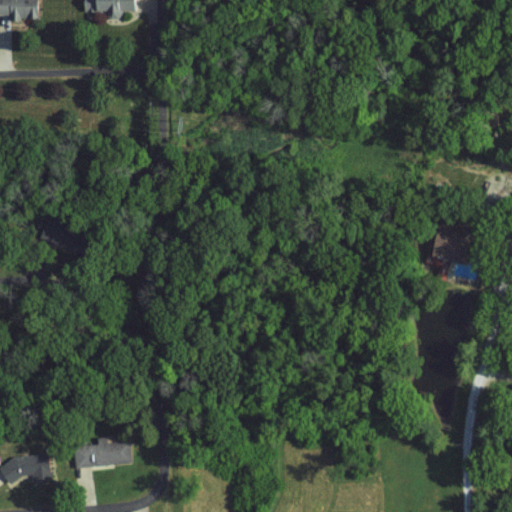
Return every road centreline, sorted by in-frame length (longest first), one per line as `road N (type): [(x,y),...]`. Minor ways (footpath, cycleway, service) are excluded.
road 1 (residential): [(103,511),(133,510),(162,488),(154,82),(0,78)]
road 2 (residential): [(472,511),(470,445),(509,255)]
road 3 (residential): [(0,290),(158,288)]
